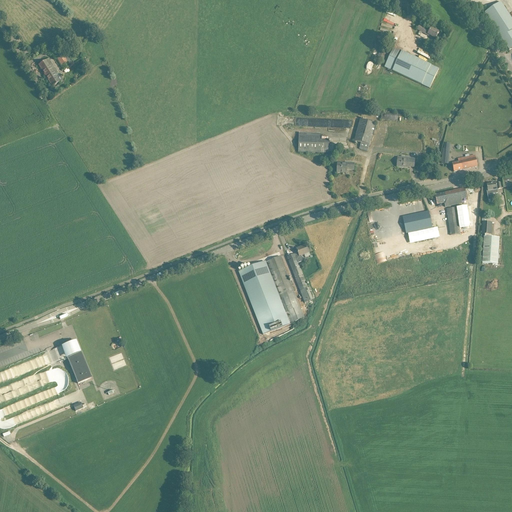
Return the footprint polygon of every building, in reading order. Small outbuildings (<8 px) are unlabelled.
[(511,19),(501,2),(485,13),(509,50),(511,48),(511,19)] [(430,31),(423,27),(420,26),(417,30),(429,36),(429,35),(436,38),(439,32),(431,28),(430,31)] [(394,48),(385,68),(430,89),(439,69),(394,48)] [(419,51),(431,56),(432,53),(420,48),(419,51)] [(69,66),(73,64),(68,55),(64,57),(63,55),(57,59),(63,69),(69,66)] [(52,87),(56,84),(59,83),(55,76),(58,74),(48,59),(38,65),(52,87)] [(398,121),(398,114),(384,113),(384,114),(381,113),(381,120),(398,121)] [(375,124),(363,121),(360,120),(354,141),(360,143),(359,149),(368,152),(375,124)] [(450,130),(445,153),(455,156),(460,133),(450,130)] [(298,153),(328,154),(329,140),(320,140),(321,134),(299,133),(298,153)] [(458,159),(459,162),(452,164),(454,172),(478,167),(475,156),(458,159)] [(410,157),(404,157),(402,157),(401,158),(398,157),(397,167),(408,168),(408,167),(414,167),(415,159),(410,158),(410,157)] [(354,170),(354,165),(354,164),(345,163),(345,165),(338,164),(337,173),(347,173),(347,170),(354,170)] [(511,186),(511,175),(502,178),(504,188),(511,186)] [(488,191),(487,191),(488,200),(494,199),(493,194),(498,193),(497,190),(501,189),(500,183),(496,184),(496,183),(487,185),(488,190),(488,191)] [(463,204),(462,200),(467,199),(465,189),(435,195),(437,205),(444,203),(445,207),(463,204)] [(474,224),(472,212),(471,207),(457,209),(457,208),(447,209),(450,228),(451,236),(461,234),(460,227),(462,226),(462,225),(474,224)] [(432,228),(430,217),(429,212),(403,217),(406,233),(410,233),(411,240),(422,239),(420,230),(432,228)] [(487,238),(488,235),(491,235),(492,222),(482,222),(482,234),(485,234),(485,237),(484,237),(482,263),(498,264),(499,238),(487,238)] [(390,241),(389,243),(388,245),(388,246),(390,249),(390,250),(392,250),(394,251),(396,251),(398,250),(400,248),(400,247),(400,244),(400,242),(399,241),(398,239),(396,239),(394,239),(393,239),(391,240),(390,241)] [(309,252),(308,250),(306,246),(297,249),(298,253),(295,255),(295,254),(287,257),(289,262),(299,289),(305,303),(312,300),(309,291),(312,290),(310,287),(308,288),(297,260),(301,259),(300,256),(309,252)] [(304,318),(282,261),(280,257),(267,262),(269,267),(291,324),(291,323),(304,318)] [(291,324),(269,267),(267,262),(239,273),(263,335),(292,324),(291,323),(291,324)] [(67,358),(70,357),(65,345),(52,350),(58,363),(67,359),(67,358)] [(91,379),(83,358),(81,353),(70,357),(67,358),(67,359),(78,384),(91,379)]
